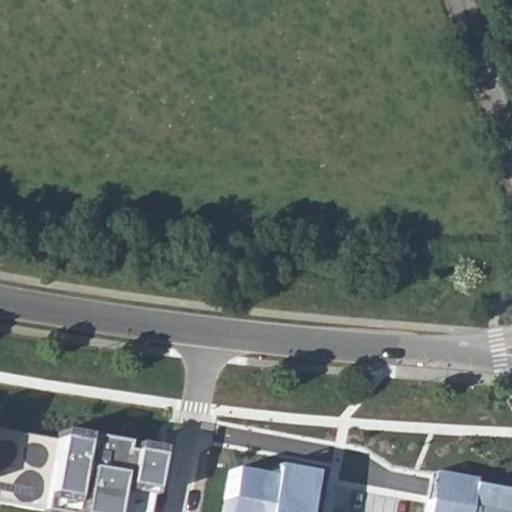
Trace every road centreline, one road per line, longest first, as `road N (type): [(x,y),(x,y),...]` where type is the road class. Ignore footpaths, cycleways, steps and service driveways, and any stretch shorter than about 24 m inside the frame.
road 1 (residential): [(511,352),(359,349),(209,333)]
road 2 (residential): [(209,333),(0,298)]
road 3 (residential): [(209,333),(181,511)]
road 4 (unclassified): [(463,0),(511,155)]
